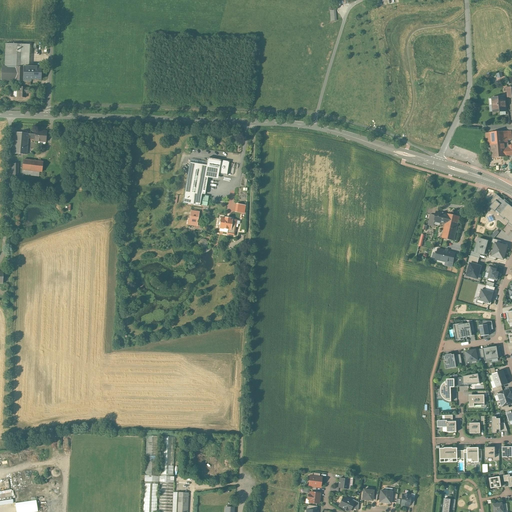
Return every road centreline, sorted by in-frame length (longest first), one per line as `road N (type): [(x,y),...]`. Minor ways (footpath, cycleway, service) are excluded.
road 1 (tertiary): [(47,116),(297,124),(436,163)]
road 2 (track): [(241,488),(254,130),(248,122)]
road 3 (residential): [(436,163),(470,84),(466,0)]
